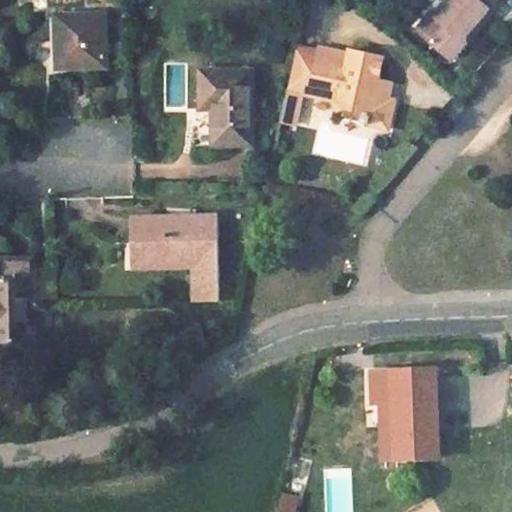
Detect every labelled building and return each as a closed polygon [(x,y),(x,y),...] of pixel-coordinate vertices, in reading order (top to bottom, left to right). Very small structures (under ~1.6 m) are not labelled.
[(467,35),(496,0),(456,0),(441,19),(436,16),(422,33),(454,60),(466,47),(461,42),(467,35)] [(104,16),(57,17),(59,67),(105,66),(104,16)] [(472,40),(467,35),(461,42),(466,47),(472,40)] [(377,104),(379,90),(374,89),(380,64),(347,58),(346,62),(318,56),(317,60),(295,56),(286,98),(302,101),(343,109),(340,124),(384,132),(390,106),(389,105),(386,105),(377,104)] [(250,72),(201,72),(201,110),(214,110),(214,145),(251,145),(250,72)] [(386,105),(388,91),(379,90),(377,104),(386,105)] [(286,98),(282,114),(297,117),(299,117),(302,101),(286,98)] [(279,128),(294,131),(297,117),(282,114),(279,128)] [(217,219),(135,222),(137,264),(192,263),(193,304),(221,302),(217,219)] [(33,261),(0,260),(0,341),(34,341),(33,261)] [(199,325),(185,331),(195,355),(209,348),(199,325)] [(432,370),(391,371),(392,402),(394,458),(435,456),(434,432),(432,375),(432,370)] [(391,371),(372,371),(372,402),(381,401),(392,402),(391,371)] [(392,402),(381,401),(383,459),(394,458),(392,402)] [(326,469),(330,511),(352,511),(349,467),(326,469)]
